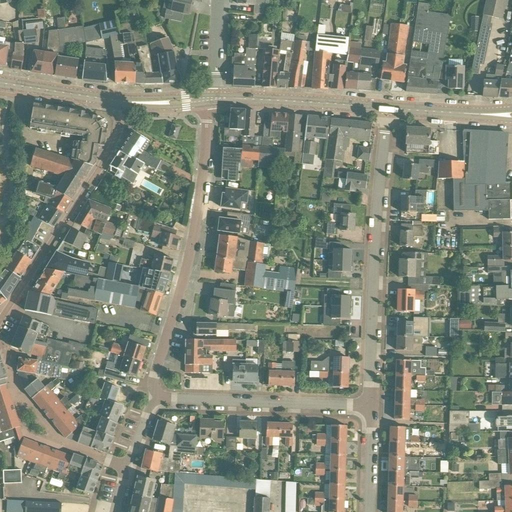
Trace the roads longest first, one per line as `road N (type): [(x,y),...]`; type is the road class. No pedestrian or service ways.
road 1 (residential): [(160,397),(153,376),(199,205),(206,100)]
road 2 (residential): [(369,405),(385,108)]
road 3 (residential): [(0,321),(116,137),(124,102)]
road 4 (residential): [(369,405),(160,397)]
road 5 (tertiary): [(219,99),(385,108)]
road 6 (tertiary): [(385,108),(511,114)]
road 7 (tertiary): [(124,102),(0,83)]
road 8 (residential): [(115,511),(123,466),(160,397)]
